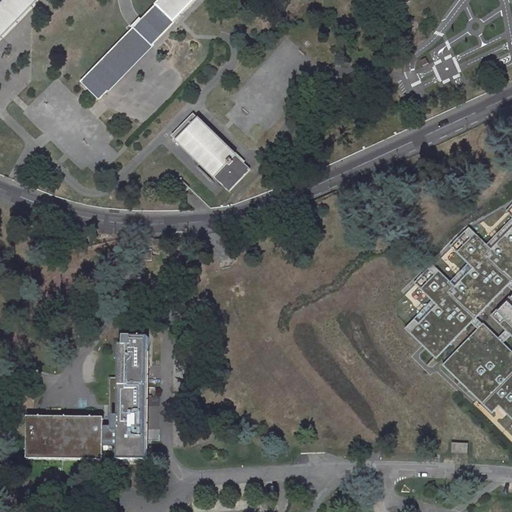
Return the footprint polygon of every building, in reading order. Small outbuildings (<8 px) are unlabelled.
[(0,43),(41,0),(4,0),(0,5),(0,43)] [(157,0),(138,21),(81,80),(99,98),(193,0),(157,0)] [(194,112),(172,134),(228,190),(250,168),(194,112)] [(179,176),(170,186),(179,195),(188,185),(179,176)] [(479,331),(445,366),(493,414),(501,407),(511,417),(511,351),(504,344),(511,336),(511,206),(507,211),(511,215),(511,220),(487,246),(469,228),(451,247),(469,264),(451,282),(434,266),(416,285),(433,302),(406,329),(437,360),(472,324),(479,331)] [(122,269),(123,281),(134,281),(140,280),(139,269),(134,269),(122,269)] [(106,302),(116,311),(122,305),(112,296),(106,302)] [(150,339),(127,339),(127,347),(120,347),(120,433),(106,433),(106,419),(30,418),(30,461),(106,461),(106,447),(121,447),(120,461),(149,461),(150,339)]
